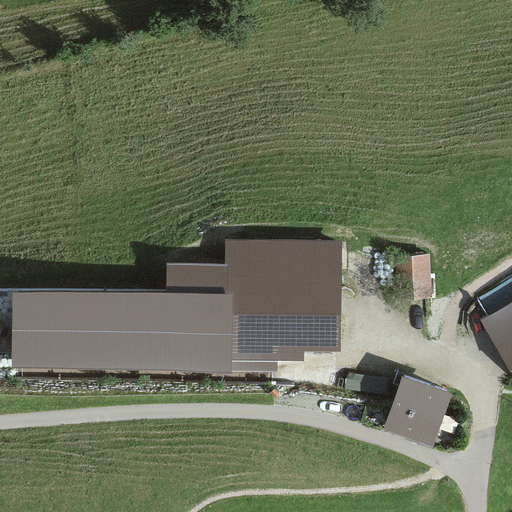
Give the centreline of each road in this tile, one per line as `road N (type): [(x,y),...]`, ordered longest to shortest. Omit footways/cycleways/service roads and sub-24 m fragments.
road 1 (track): [(477,511),(465,476),(443,462),(304,417),(200,409),(0,424)]
road 2 (track): [(511,269),(463,301),(450,322),(484,429),(465,476)]
